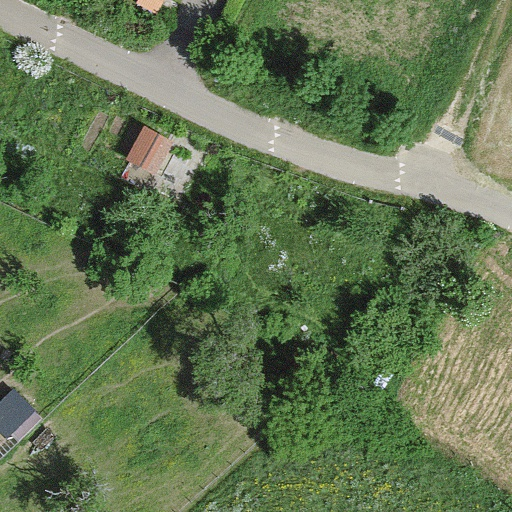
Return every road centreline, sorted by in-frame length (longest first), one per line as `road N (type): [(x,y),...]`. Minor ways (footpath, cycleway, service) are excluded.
road 1 (residential): [(0,6),(511,222)]
road 2 (track): [(422,188),(511,7)]
